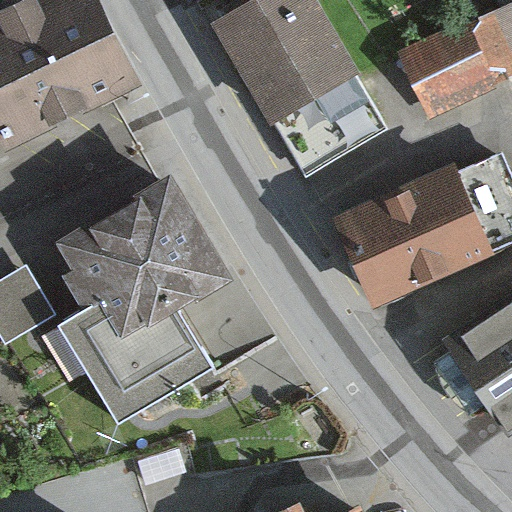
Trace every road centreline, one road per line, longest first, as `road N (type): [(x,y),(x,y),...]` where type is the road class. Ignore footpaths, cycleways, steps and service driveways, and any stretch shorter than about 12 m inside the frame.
road 1 (tertiary): [(474,511),(378,402),(130,0)]
road 2 (unknown): [(378,402),(511,286)]
